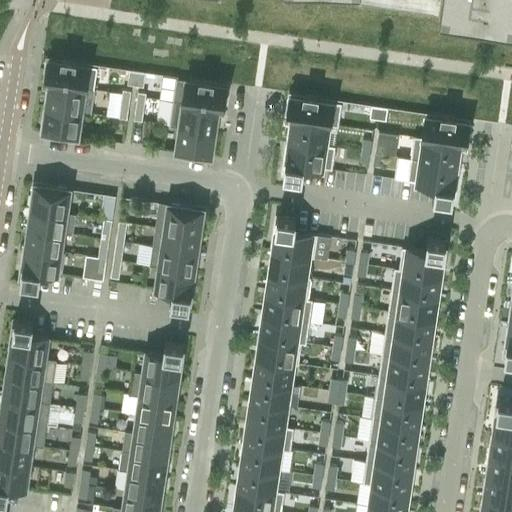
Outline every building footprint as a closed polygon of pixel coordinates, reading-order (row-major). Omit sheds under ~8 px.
[(511,28),(511,0),(439,0),(437,17),(511,28)] [(44,69),(42,79),(45,79),(44,83),(49,83),(83,88),(84,86),(93,87),(96,67),(87,66),(87,65),(73,63),(73,61),(62,59),(61,61),(47,59),(46,70),(44,69)] [(126,84),(134,85),(136,71),(128,70),(126,84)] [(136,71),(134,85),(142,86),(144,72),(136,71)] [(162,75),(158,98),(173,101),(173,100),(182,101),(182,103),(217,108),(221,109),(222,105),(224,105),(225,96),(223,96),(225,86),(211,84),(211,81),(199,79),(199,82),(185,80),(176,78),(176,77),(162,75)] [(46,103),(45,107),(90,114),(94,87),(93,87),(84,86),(83,88),(49,83),(47,93),(45,93),(43,103),(46,103)] [(128,104),(130,90),(122,89),(120,103),(128,104)] [(145,93),(137,91),(135,105),(143,107),(145,93)] [(286,105),(285,114),(287,115),(286,117),(337,125),(341,102),(315,99),(316,96),(304,95),(303,97),(290,95),(288,105),(286,105)] [(169,125),(178,127),(179,126),(213,131),(214,128),(216,129),(217,119),(215,118),(217,108),(182,103),(182,101),(173,100),(173,101),(169,125)] [(128,104),(120,103),(118,117),(126,118),(128,104)] [(143,107),(135,105),(133,119),(141,121),(143,107)] [(370,106),(369,118),(377,119),(378,107),(370,106)] [(42,109),(41,119),(43,120),(42,131),(76,136),(80,112),(45,107),(45,110),(42,109)] [(378,107),(377,119),(384,120),(386,108),(378,107)] [(422,137),(463,144),(467,121),(453,119),(453,117),(441,115),(441,117),(425,115),(422,137)] [(286,117),(286,118),(291,119),(289,129),(287,129),(286,137),(288,137),(288,139),(334,146),(334,145),(325,144),(328,125),(337,126),(337,125),(286,117)] [(179,126),(178,127),(175,150),(210,156),(211,145),(213,145),(215,134),(213,134),(213,131),(179,126)] [(412,136),(409,157),(456,164),(456,162),(458,162),(459,155),(457,154),(459,144),(463,145),(463,144),(422,137),(413,135),(412,136)] [(285,158),(282,174),(301,177),(302,165),(306,165),(331,169),(334,146),(288,139),(286,151),(284,151),(283,158),(285,158)] [(362,139),(361,150),(369,151),(370,140),(362,139)] [(376,141),(374,152),(382,153),(384,142),(376,141)] [(361,150),(359,162),(367,164),(369,151),(361,150)] [(374,152),(373,165),(381,166),(382,153),(374,152)] [(409,157),(406,180),(430,183),(434,184),(433,196),(451,199),(453,183),(455,183),(456,176),(454,176),(456,164),(409,157)] [(31,205),(30,208),(65,213),(65,212),(68,188),(34,183),(32,194),(30,194),(28,205),(31,205)] [(198,232),(199,230),(201,230),(203,219),(200,219),(202,208),(158,202),(154,226),(198,232)] [(62,232),(62,233),(72,234),(75,213),(65,212),(65,213),(30,208),(27,227),(62,232)] [(272,231),(271,238),(273,239),(271,250),(313,256),(316,234),(297,231),(293,230),(294,218),(276,215),(274,231),(272,231)] [(101,232),(109,233),(111,219),(103,218),(101,232)] [(118,221),(116,234),(124,236),(126,222),(118,221)] [(154,226),(151,244),(151,245),(196,251),(198,232),(154,226)] [(27,227),(25,246),(59,251),(62,233),(62,232),(27,227)] [(107,247),(109,233),(101,232),(99,246),(107,247)] [(114,248),(122,250),(124,236),(116,234),(114,248)] [(398,268),(398,269),(439,275),(441,263),(443,264),(444,256),(442,256),(444,240),(427,237),(425,250),(421,249),(401,246),(398,268)] [(148,265),(158,266),(193,271),(196,251),(151,245),(148,265)] [(59,251),(25,246),(23,257),(21,256),(20,264),(22,265),(19,280),(37,283),(39,271),(56,273),(59,251)] [(99,246),(97,257),(97,260),(105,261),(107,247),(99,246)] [(120,264),(122,250),(114,248),(112,262),(120,264)] [(346,249),(344,261),(352,262),(354,250),(346,249)] [(271,250),(268,271),(310,277),(310,276),(305,276),(308,256),(313,257),(313,256),(271,250)] [(360,251),(358,263),(366,264),(368,252),(360,251)] [(105,261),(97,260),(95,274),(103,275),(105,261)] [(344,261),(343,273),(351,274),(352,262),(344,261)] [(112,262),(110,276),(118,278),(120,264),(112,262)] [(358,263),(356,275),(364,276),(366,264),(358,263)] [(193,271),(158,266),(155,288),(172,290),(170,303),(188,305),(190,289),(192,290),(193,282),(191,281),(193,271)] [(393,268),(390,289),(436,296),(439,275),(398,269),(398,268),(393,267),(393,268)] [(268,271),(265,293),(311,300),(312,298),(307,298),(310,277),(268,271)] [(390,289),(387,311),(433,318),(436,296),(390,289)] [(340,292),(338,303),(346,305),(348,293),(340,292)] [(265,293),(262,314),(308,321),(311,300),(265,293)] [(354,294),(352,306),(360,307),(362,295),(354,294)] [(338,303),(336,315),(344,316),(346,305),(338,303)] [(352,306),(350,317),(358,318),(360,307),(352,306)] [(387,311),(383,332),(430,339),(433,318),(387,311)] [(262,314),(259,335),(305,342),(308,321),(262,314)] [(10,342),(9,352),(44,358),(47,336),(30,334),(32,321),(14,319),(11,335),(9,334),(8,342),(10,342)] [(506,341),(503,357),(511,358),(511,322),(509,322),(507,334),(505,333),(504,341),(506,341)] [(383,332),(380,353),(427,360),(430,339),(383,332)] [(334,334),(332,346),(340,347),(341,336),(334,334)] [(259,335),(256,357),(297,363),(300,342),(305,343),(305,342),(259,335)] [(347,336),(346,348),(354,349),(355,338),(347,336)] [(145,351),(142,372),(177,377),(178,367),(181,368),(182,360),(180,360),(182,343),(164,341),(162,353),(145,351)] [(332,346),(330,358),(338,359),(340,347),(332,346)] [(346,348),(344,360),(352,361),(354,349),(346,348)] [(83,350),(82,363),(89,364),(91,351),(83,350)] [(56,359),(44,358),(9,352),(5,375),(52,382),(56,359)] [(99,352),(97,365),(105,367),(107,353),(99,352)] [(380,353),(377,375),(424,382),(427,360),(380,353)] [(255,361),(252,378),(289,384),(292,363),(297,364),(297,363),(256,357),(255,361)] [(89,364),(82,363),(79,378),(87,379),(89,364)] [(105,367),(97,365),(94,380),(103,381),(105,367)] [(129,394),(139,395),(174,400),(177,377),(142,372),(133,371),(129,394)] [(3,395),(49,402),(52,382),(5,375),(3,395)] [(377,375),(374,396),(420,403),(424,382),(377,375)] [(330,377),(328,389),(336,391),(338,379),(330,377)] [(252,378),(249,400),(286,405),(289,384),(252,378)] [(338,379),(336,391),(344,392),(346,380),(338,379)] [(328,389),(327,401),(334,402),(336,391),(328,389)] [(336,391),(334,402),(342,403),(342,404),(344,392),(336,391)] [(77,393),(75,407),(83,409),(85,394),(77,393)] [(92,393),(90,407),(98,408),(101,394),(92,393)] [(3,395),(0,412),(0,418),(46,425),(49,402),(3,395)] [(139,395),(136,413),(171,419),(174,400),(139,395)] [(363,395),(360,416),(371,417),(417,424),(420,403),(374,396),(363,395)] [(493,413),(492,421),(494,421),(492,433),(511,435),(511,400),(497,398),(495,414),(493,413)] [(249,400),(246,421),(292,428),(293,427),(283,425),(286,405),(249,400)] [(83,409),(75,407),(73,421),(81,422),(83,409)] [(98,408),(90,407),(88,420),(96,422),(98,408)] [(136,413),(134,432),(168,437),(171,419),(136,413)] [(371,417),(367,439),(371,439),(414,446),(417,424),(371,417)] [(46,425),(0,418),(0,439),(31,445),(43,446),(46,425)] [(321,420),(319,432),(327,433),(329,421),(321,420)] [(246,421),(243,442),(289,449),(292,428),(246,421)] [(333,433),(333,434),(340,435),(341,435),(343,423),(342,423),(335,422),(333,433)] [(121,450),(130,451),(165,457),(168,437),(134,432),(124,430),(121,450)] [(87,431),(85,445),(93,446),(95,432),(87,431)] [(319,432),(317,443),(325,445),(327,433),(319,432)] [(490,435),(489,443),(491,443),(489,454),(511,457),(511,435),(492,433),(492,435),(490,435)] [(333,434),(331,446),(338,447),(339,447),(341,435),(340,435),(333,434)] [(71,436),(69,450),(77,451),(79,437),(71,436)] [(0,439),(0,461),(28,465),(31,445),(0,439)] [(367,439),(364,460),(411,467),(414,446),(371,439),(367,439)] [(243,442),(240,464),(277,469),(280,448),(289,450),(289,449),(243,442)] [(93,446),(85,445),(83,458),(91,460),(93,446)] [(77,451),(69,450),(67,464),(75,465),(77,451)] [(121,450),(118,469),(128,470),(163,475),(165,457),(130,451),(121,450)] [(487,456),(486,464),(488,464),(486,476),(511,479),(511,457),(489,454),(489,456),(487,456)] [(352,459),(349,480),(361,481),(361,482),(371,484),(371,483),(408,488),(411,467),(364,460),(364,461),(352,459)] [(0,496),(6,497),(8,485),(24,488),(28,465),(0,461),(0,496)] [(315,462),(313,474),(321,476),(323,464),(315,462)] [(240,464),(236,485),(283,492),(283,491),(274,489),(277,469),(240,464)] [(327,475),(327,476),(333,477),(335,478),(336,466),(335,466),(328,465),(327,475)] [(81,467),(79,482),(87,483),(89,469),(81,467)] [(128,470),(125,488),(160,493),(163,475),(128,470)] [(64,485),(71,486),(74,472),(66,471),(64,485)] [(313,474),(311,486),(319,487),(321,476),(313,474)] [(327,476),(325,488),(332,489),(333,489),(335,478),(333,477),(327,476)] [(484,477),(482,485),(484,486),(483,497),(511,501),(511,479),(486,476),(485,478),(484,477)] [(87,483),(79,482),(77,496),(85,497),(87,483)] [(371,484),(367,504),(405,510),(408,488),(371,483),(371,484)] [(236,485),(233,506),(271,511),(279,511),(283,492),(236,485)] [(125,488),(122,507),(157,511),(160,493),(125,488)] [(480,499),(479,507),(481,507),(480,511),(511,511),(511,501),(483,497),(482,499),(480,499)]
